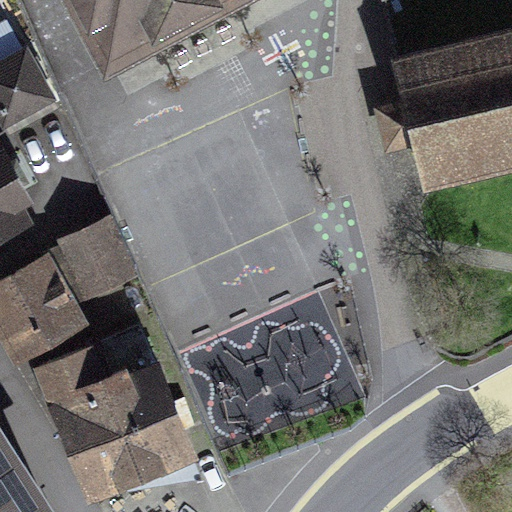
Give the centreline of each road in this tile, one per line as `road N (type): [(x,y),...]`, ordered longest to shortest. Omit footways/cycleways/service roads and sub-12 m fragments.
road 1 (residential): [(429,429),(408,364),(357,0)]
road 2 (residential): [(0,367),(93,511)]
road 3 (tertiary): [(338,511),(429,429)]
